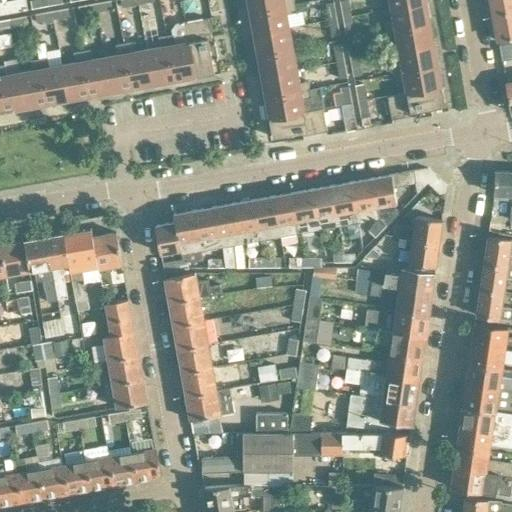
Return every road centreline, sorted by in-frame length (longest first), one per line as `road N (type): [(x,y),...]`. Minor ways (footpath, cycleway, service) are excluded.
road 1 (residential): [(424,511),(488,130)]
road 2 (residential): [(126,189),(488,130)]
road 3 (residential): [(186,487),(126,189)]
road 4 (residential): [(43,511),(186,487)]
road 5 (residential): [(464,0),(488,130)]
road 6 (residential): [(0,211),(126,189)]
